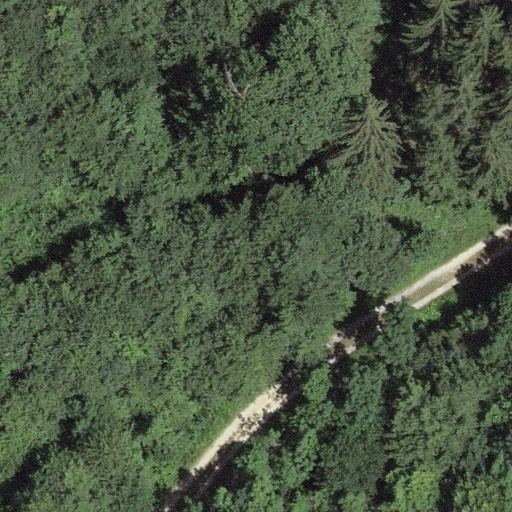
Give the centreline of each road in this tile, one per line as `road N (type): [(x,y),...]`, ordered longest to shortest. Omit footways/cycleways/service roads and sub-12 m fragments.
road 1 (track): [(494,245),(188,208),(0,205)]
road 2 (track): [(179,511),(244,424),(511,233)]
